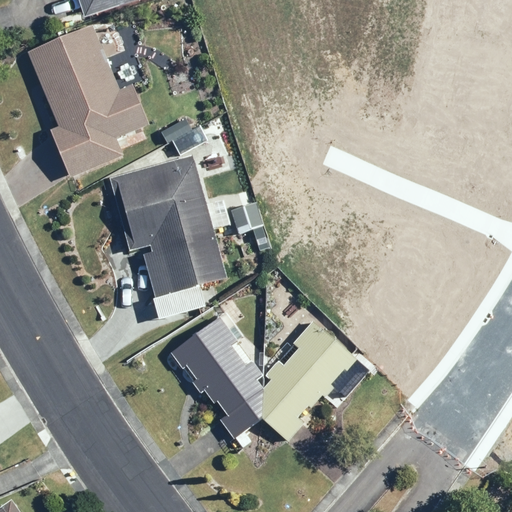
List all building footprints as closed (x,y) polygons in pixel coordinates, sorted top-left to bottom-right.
[(77,0),(81,12),(115,0),(77,0)] [(55,127),(46,131),(64,178),(119,157),(112,139),(144,127),(128,87),(115,92),(90,27),(26,52),(55,127)] [(204,100),(209,112),(220,107),(215,95),(204,100)] [(177,158),(207,142),(199,128),(170,144),(177,158)] [(191,158),(107,180),(126,251),(147,245),(149,252),(141,254),(152,298),(149,299),(154,319),(195,309),(189,287),(221,278),(209,229),(227,224),(221,200),(203,205),(191,158)] [(252,203),(229,212),(236,233),(260,225),(252,203)] [(224,416),(218,420),(231,439),(233,438),(241,449),(249,443),(241,432),(258,419),(260,389),(254,380),(259,376),(248,361),(243,365),(229,345),(240,337),(224,314),(168,354),(179,368),(183,365),(194,380),(190,383),(197,394),(202,390),(211,404),(214,402),(224,416)] [(301,315),(283,335),(294,344),(278,364),(275,362),(263,377),(267,381),(260,389),(258,419),(285,442),(301,424),(294,418),(304,406),(308,409),(319,396),(323,399),(355,361),(301,315)] [(15,511),(7,500),(0,504),(0,511),(15,511)]
